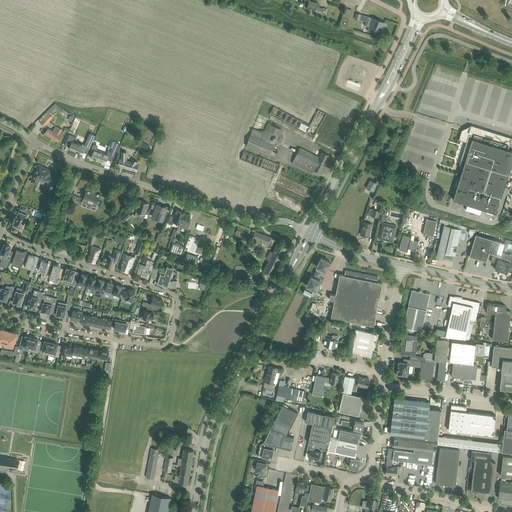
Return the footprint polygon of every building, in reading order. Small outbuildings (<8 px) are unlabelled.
[(315,11),(321,13),(323,8),(317,6),(318,3),(309,0),(307,5),(307,8),(315,10),(315,11)] [(356,15),(355,19),(359,20),(359,19),(366,21),(365,25),(375,29),(374,33),(375,34),(380,35),(381,32),(385,23),(368,16),(360,14),(356,13),(356,15)] [(63,109),(58,105),(55,103),(39,120),(41,122),(44,126),(48,122),(53,117),(54,115),(51,112),(56,108),(60,112),(63,109)] [(269,114),(313,138),(312,140),(316,142),(319,135),(316,133),(326,114),(318,110),(310,125),(273,106),(269,114)] [(78,120),(74,130),(86,136),(88,131),(84,129),(85,128),(83,127),(85,123),(78,120)] [(263,132),(253,128),(246,145),(269,155),(281,129),(267,123),(263,132)] [(107,137),(111,138),(114,131),(102,125),(97,137),(105,141),(107,137)] [(463,166),(453,199),(467,204),(465,209),(480,214),(481,208),(496,213),(511,162),(511,150),(508,150),(510,144),(511,137),(471,125),(467,127),(462,130),(459,140),(466,142),(465,146),(461,145),(456,159),(460,160),(459,164),(463,166)] [(53,131),(48,128),(46,132),(54,137),(53,138),(58,141),(62,135),(64,131),(62,129),(58,127),(56,126),(53,131)] [(69,134),(66,142),(67,140),(72,142),(69,148),(77,152),(79,153),(82,154),(84,150),(88,152),(87,153),(96,135),(95,135),(93,140),(89,138),(85,146),(84,146),(84,145),(82,144),(82,145),(73,141),(74,137),(69,135),(70,134),(69,134)] [(387,150),(395,154),(403,137),(395,134),(387,150)] [(378,149),(382,151),(387,142),(383,140),(378,149)] [(116,142),(111,154),(115,156),(120,144),(119,144),(116,142)] [(145,143),(141,149),(146,151),(149,145),(145,143)] [(93,144),(91,150),(93,151),(91,158),(95,159),(96,160),(96,159),(99,160),(104,162),(105,163),(108,155),(108,154),(108,155),(95,150),(97,146),(93,144)] [(314,169),(316,170),(321,172),(329,155),(325,153),(322,152),(319,157),(300,147),(292,162),(312,172),(314,169)] [(240,159),(277,173),(280,165),(244,150),(240,159)] [(120,158),(118,165),(136,171),(138,164),(137,164),(138,162),(133,159),(131,162),(126,160),(126,152),(122,152),(121,159),(120,158)] [(52,171),(38,165),(31,181),(37,184),(39,178),(49,182),(46,189),(52,192),(58,178),(50,175),(52,171)] [(366,188),(375,192),(382,179),(378,177),(376,181),(377,181),(376,183),(370,180),(366,188)] [(85,194),(83,199),(82,203),(87,204),(86,207),(91,209),(92,206),(96,207),(99,199),(101,194),(86,190),(85,194)] [(140,200),(136,211),(142,213),(141,216),(145,218),(146,214),(145,213),(148,203),(140,200)] [(28,207),(21,204),(20,209),(19,211),(17,216),(16,215),(14,219),(15,220),(13,225),(14,225),(14,226),(13,226),(11,230),(16,232),(17,228),(17,227),(22,228),(27,215),(24,213),(25,211),(26,211),(28,207)] [(157,205),(153,216),(162,220),(166,208),(157,205)] [(369,208),(368,215),(379,217),(380,210),(369,208)] [(179,225),(184,212),(177,210),(174,217),(171,216),(168,223),(171,224),(172,222),(179,225)] [(127,211),(120,218),(124,221),(130,214),(127,211)] [(191,215),(184,212),(179,225),(179,226),(188,230),(191,220),(189,219),(191,215)] [(423,234),(433,237),(433,236),(437,222),(433,220),(428,219),(427,219),(423,234)] [(444,223),(444,225),(436,257),(443,258),(443,257),(450,259),(450,257),(452,257),(453,255),(455,255),(456,250),(462,225),(440,219),(439,222),(444,223)] [(199,221),(195,234),(202,236),(203,234),(211,237),(214,229),(207,226),(207,227),(205,226),(206,224),(199,221)] [(39,230),(46,233),(50,224),(43,222),(39,230)] [(372,224),(368,223),(363,222),(360,234),(369,236),(372,224)] [(383,222),(380,234),(379,239),(393,242),(397,226),(383,222)] [(243,236),(246,229),(238,226),(235,233),(243,236)] [(271,237),(255,231),(252,239),(269,245),(271,237)] [(403,234),(399,249),(408,251),(409,247),(416,249),(419,237),(412,235),(411,237),(403,234)] [(469,256),(486,261),(489,252),(500,256),(504,243),(476,234),(469,256)] [(137,249),(141,250),(145,240),(141,238),(137,249)] [(0,253),(4,255),(0,264),(0,265),(6,268),(11,256),(7,255),(11,247),(9,246),(9,245),(4,243),(2,250),(0,249),(0,253)] [(170,251),(181,255),(183,249),(181,248),(182,246),(179,245),(179,244),(176,243),(173,243),(170,251)] [(263,271),(267,273),(272,276),(286,247),(277,243),(263,271)] [(87,260),(95,262),(96,258),(98,258),(101,248),(92,245),(87,260)] [(22,257),(24,252),(17,249),(15,254),(14,254),(12,260),(19,263),(18,267),(21,268),(25,258),(22,257)] [(115,249),(113,256),(108,255),(107,258),(104,257),(102,262),(105,263),(105,265),(111,267),(113,262),(117,264),(118,259),(121,251),(118,250),(115,249)] [(122,261),(121,263),(119,269),(129,273),(131,267),(132,265),(135,257),(124,253),(121,261),(122,261)] [(187,253),(185,259),(190,260),(190,262),(192,263),(193,261),(198,263),(197,266),(211,271),(213,265),(199,260),(200,258),(192,256),(193,255),(187,253)] [(29,254),(27,260),(26,260),(24,265),(31,268),(31,270),(34,271),(32,277),(38,261),(35,260),(36,258),(34,257),(34,256),(29,254)] [(498,259),(495,269),(507,273),(507,271),(508,272),(509,268),(508,267),(511,259),(503,256),(501,260),(498,259)] [(321,257),(320,259),(317,264),(317,265),(316,267),(318,268),(319,268),(317,270),(316,270),(314,274),(315,275),(314,277),(313,277),(311,276),(310,278),(307,283),(306,285),(308,287),(315,290),(316,290),(317,288),(317,289),(320,283),(321,281),(319,280),(317,278),(318,276),(318,277),(321,272),(320,272),(321,270),(324,271),(326,272),(327,270),(330,264),(331,262),(329,261),(323,258),(321,257)] [(41,275),(40,279),(45,280),(45,281),(50,266),(47,265),(49,262),(42,259),(41,263),(40,263),(38,269),(39,269),(38,270),(42,272),(41,275)] [(149,270),(151,271),(152,271),(155,262),(147,259),(145,268),(139,266),(137,273),(141,274),(140,275),(147,277),(148,273),(148,272),(149,270)] [(51,272),(50,275),(50,276),(50,277),(55,279),(54,283),(59,284),(62,274),(59,273),(59,271),(61,266),(54,264),(52,269),(53,270),(52,270),(51,272)] [(159,274),(156,282),(159,283),(164,284),(165,284),(167,285),(166,285),(178,289),(175,288),(175,281),(177,281),(177,280),(173,280),(172,281),(169,281),(171,277),(174,278),(176,272),(173,271),(173,269),(167,267),(166,271),(164,276),(160,275),(160,274),(159,274)] [(73,269),(70,268),(70,269),(67,268),(64,278),(68,279),(67,282),(71,283),(70,285),(75,286),(76,277),(73,276),(75,271),(72,270),(73,269)] [(334,300),(331,317),(374,325),(382,283),(377,282),(378,277),(346,270),(344,275),(340,274),(335,295),(330,294),(329,299),(334,300)] [(87,276),(81,274),(78,284),(82,286),(81,288),(84,289),(85,286),(84,286),(87,276)] [(93,289),(96,278),(90,277),(87,287),(93,289)] [(107,286),(106,285),(104,285),(105,281),(99,279),(95,292),(101,294),(101,293),(104,293),(105,292),(107,286)] [(31,282),(30,282),(25,280),(21,292),(16,291),(15,293),(13,300),(13,302),(15,303),(15,304),(18,305),(18,304),(21,305),(21,302),(22,302),(24,296),(23,296),(24,293),(24,292),(28,293),(31,282)] [(105,292),(110,294),(113,284),(107,282),(106,285),(107,286),(105,292)] [(122,298),(124,292),(121,291),(122,287),(116,285),(113,294),(119,296),(119,297),(122,298)] [(2,288),(0,292),(0,299),(2,300),(2,299),(7,300),(8,296),(11,297),(14,287),(11,286),(11,287),(6,286),(5,289),(2,288)] [(121,301),(125,302),(126,299),(132,301),(134,294),(135,295),(136,290),(132,289),(128,288),(127,291),(124,290),(124,292),(122,298),(121,301)] [(403,326),(408,328),(421,331),(430,294),(412,290),(403,326)] [(29,299),(27,307),(28,307),(28,308),(32,309),(32,308),(35,309),(38,299),(41,299),(43,292),(38,291),(37,297),(32,296),(32,298),(30,298),(30,299),(29,299)] [(160,297),(160,298),(158,298),(158,297),(154,295),(151,303),(150,303),(149,307),(157,310),(157,309),(158,306),(160,307),(163,299),(162,299),(162,298),(160,297)] [(465,299),(462,298),(454,296),(450,295),(449,300),(448,306),(452,307),(447,326),(446,330),(466,335),(469,322),(474,324),(475,322),(476,320),(480,302),(465,299)] [(52,297),(51,300),(44,298),(41,311),(42,311),(42,312),(45,313),(46,312),(50,313),(51,307),(54,308),(57,298),(52,297)] [(69,310),(70,304),(63,303),(63,306),(58,305),(57,309),(58,309),(56,315),(58,315),(57,316),(62,317),(62,316),(64,316),(66,310),(69,310)] [(487,312),(495,313),(496,313),(497,305),(494,305),(494,304),(488,303),(488,304),(487,311),(487,312)] [(496,313),(495,313),(492,339),(507,341),(511,311),(506,310),(506,306),(506,305),(497,304),(497,305),(496,313)] [(143,310),(141,316),(152,319),(154,313),(143,310)] [(114,329),(120,330),(122,320),(114,318),(113,323),(115,324),(114,329)] [(122,320),(120,330),(126,331),(126,326),(128,326),(129,321),(122,320)] [(140,322),(131,320),(129,328),(133,328),(132,333),(138,333),(139,333),(146,334),(147,327),(140,326),(140,322)] [(347,324),(341,331),(347,336),(353,329),(352,329),(353,328),(350,325),(349,326),(347,324)] [(0,342),(13,347),(16,339),(17,339),(19,333),(14,332),(14,334),(13,333),(0,329),(0,342)] [(350,351),(365,354),(366,354),(367,354),(368,354),(369,353),(370,353),(370,352),(371,352),(371,351),(371,350),(373,344),(374,341),(376,342),(377,342),(375,341),(377,337),(375,335),(375,333),(370,332),(355,329),(350,351)] [(325,337),(324,345),(328,346),(329,348),(330,348),(332,347),(336,348),(337,343),(338,340),(339,336),(333,334),(332,336),(332,337),(330,338),(325,337)] [(402,354),(410,355),(416,356),(418,336),(402,334),(401,342),(402,343),(401,351),(403,351),(402,354)] [(29,336),(26,335),(25,339),(21,338),(19,347),(18,348),(28,351),(29,347),(32,336),(29,335),(29,336)] [(38,353),(39,351),(40,345),(37,344),(38,339),(35,338),(35,337),(32,336),(29,347),(34,348),(33,351),(38,353)] [(434,360),(439,361),(437,378),(438,380),(443,380),(444,379),(446,361),(449,340),(437,338),(435,353),(434,358),(434,360)] [(43,350),(49,352),(51,342),(48,341),(49,341),(46,340),(46,341),(45,341),(44,344),(41,343),(40,345),(39,351),(43,351),(43,350)] [(483,382),(483,380),(486,380),(487,375),(481,374),(482,367),(477,367),(477,364),(473,364),(474,355),(476,343),(451,340),(449,361),(453,361),(452,371),(451,376),(470,378),(470,379),(471,381),(471,384),(483,385),(483,383),(483,382)] [(51,342),(49,352),(55,353),(54,356),(58,357),(60,350),(56,350),(58,344),(56,343),(57,343),(53,342),(51,342)] [(476,343),(474,355),(483,356),(484,344),(476,343)] [(511,347),(494,345),(492,361),(491,365),(501,367),(501,371),(502,371),(500,388),(511,389),(511,347)] [(16,355),(18,348),(19,347),(16,346),(14,352),(1,350),(1,353),(16,355)] [(99,359),(107,360),(109,350),(108,350),(109,350),(104,349),(101,349),(99,359)] [(417,360),(434,362),(434,360),(434,358),(435,353),(431,353),(427,352),(425,352),(424,353),(423,357),(418,356),(417,360)] [(397,371),(396,374),(400,375),(400,374),(408,375),(409,366),(421,367),(420,377),(419,377),(419,378),(420,378),(420,377),(421,378),(425,379),(425,378),(432,379),(434,362),(417,360),(411,359),(411,363),(399,362),(398,366),(397,369),(398,369),(398,371),(397,371)] [(266,375),(265,381),(270,382),(273,383),(277,383),(279,373),(276,372),(277,368),(274,367),(269,366),(267,376),(266,375)] [(336,385),(336,384),(337,384),(339,374),(332,372),(331,378),(326,377),(316,375),(315,379),(312,394),(322,396),(325,382),(331,383),(331,384),(331,385),(332,385),(333,386),(334,386),(335,385),(336,385)] [(367,387),(368,382),(369,379),(359,376),(358,379),(354,378),(355,377),(345,375),(341,392),(343,392),(339,411),(359,415),(363,397),(351,394),(353,383),(357,384),(357,385),(367,387)] [(279,385),(277,395),(303,401),(305,391),(284,386),(285,381),(281,380),(280,384),(279,383),(279,385)] [(394,398),(390,434),(395,434),(393,446),(398,446),(414,448),(433,451),(436,451),(437,444),(438,439),(438,435),(441,410),(429,408),(430,402),(394,398)] [(282,404),(265,440),(263,443),(267,444),(266,447),(260,446),(258,456),(265,457),(270,458),(269,458),(269,456),(272,457),(274,449),(272,448),(272,445),(291,449),(292,444),(294,437),(286,435),(298,412),(282,404)] [(451,404),(451,409),(448,430),(493,435),(496,415),(466,411),(467,406),(451,404)] [(315,444),(328,447),(330,437),(335,416),(308,410),(306,421),(312,423),(308,442),(308,443),(315,444)] [(511,412),(508,413),(508,417),(506,429),(504,429),(501,451),(511,452),(511,412)] [(338,438),(358,443),(359,438),(360,438),(361,433),(357,432),(357,430),(362,431),(364,422),(355,420),(353,429),(354,429),(353,431),(340,428),(338,438)] [(351,456),(354,457),(356,457),(357,452),(356,451),(358,443),(338,438),(330,437),(328,447),(327,451),(351,456)] [(314,451),(315,444),(308,443),(306,451),(310,452),(308,459),(314,460),(314,459),(319,460),(319,459),(321,460),(322,456),(320,456),(320,452),(314,451)] [(440,447),(436,478),(435,483),(455,486),(459,450),(440,447)] [(152,448),(146,477),(154,478),(158,454),(159,450),(159,449),(152,448)] [(414,448),(414,451),(388,448),(387,462),(392,463),(393,459),(432,464),(433,451),(414,448)] [(177,464),(181,465),(191,467),(194,450),(184,449),(182,458),(178,457),(177,464)] [(471,487),(469,487),(469,491),(478,493),(478,491),(492,492),(495,462),(491,462),(492,452),(472,449),(471,459),(474,460),(471,487)] [(0,456),(0,470),(0,471),(1,471),(2,471),(3,472),(3,471),(4,471),(5,471),(6,471),(6,470),(7,470),(8,469),(8,467),(9,467),(9,468),(13,468),(16,469),(18,459),(7,458),(8,457),(1,455),(0,456)] [(501,475),(511,476),(511,456),(503,455),(501,475)] [(354,457),(351,456),(351,458),(349,467),(357,469),(359,460),(354,459),(354,457)] [(172,463),(165,462),(164,462),(162,470),(171,472),(172,463)] [(267,464),(259,462),(258,462),(256,471),(257,471),(257,472),(258,473),(258,476),(261,477),(261,476),(263,476),(263,474),(266,474),(268,466),(266,465),(267,464)] [(396,475),(396,474),(397,467),(391,467),(392,463),(387,462),(385,473),(396,475)] [(191,467),(181,465),(180,473),(179,475),(175,474),(174,482),(183,483),(188,484),(191,467)] [(262,483),(260,483),(260,482),(260,481),(259,481),(259,480),(258,480),(256,479),(254,488),(256,489),(251,511),(273,511),(279,490),(263,486),(263,485),(263,484),(262,484),(262,483)] [(298,479),(297,484),(295,491),(299,491),(299,488),(306,489),(307,482),(301,481),(301,480),(298,479)] [(498,498),(511,499),(511,482),(500,481),(498,498)] [(319,502),(322,485),(311,483),(309,492),(305,491),(304,494),(302,494),(300,504),(306,505),(308,500),(319,502)] [(323,485),(322,485),(319,502),(320,502),(321,498),(331,500),(333,488),(326,486),(326,487),(323,487),(323,485)] [(167,511),(171,498),(152,493),(148,511),(167,511)] [(375,500),(375,498),(368,496),(367,501),(363,500),(362,507),(366,508),(366,505),(373,507),(373,509),(376,510),(378,501),(375,500)]
